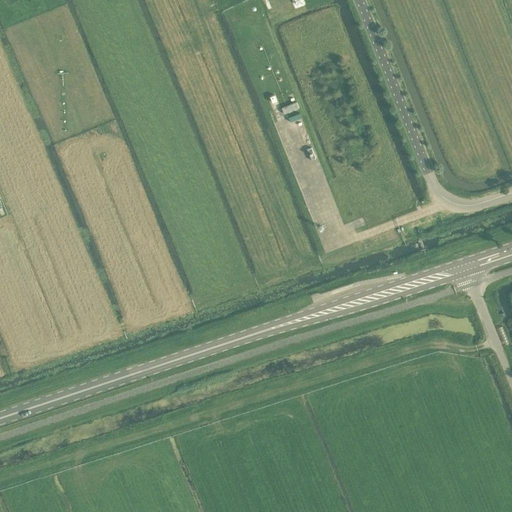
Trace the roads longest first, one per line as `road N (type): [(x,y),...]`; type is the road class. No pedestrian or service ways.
road 1 (unclassified): [(0,437),(472,284)]
road 2 (primary): [(0,420),(466,266)]
road 3 (unclassified): [(511,193),(464,205),(433,186),(359,0)]
